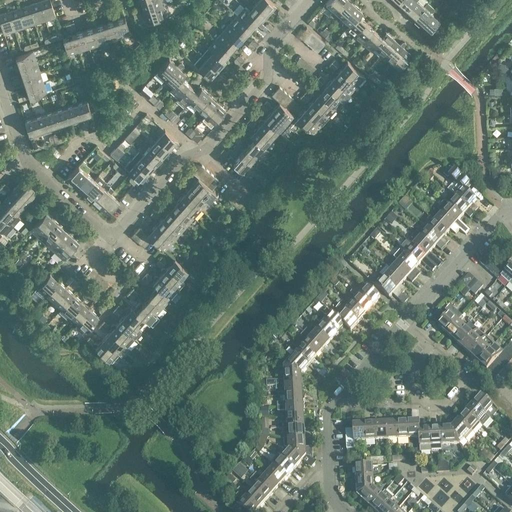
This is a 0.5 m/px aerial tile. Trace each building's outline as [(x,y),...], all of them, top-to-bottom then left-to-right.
[(49,0),(43,0),(39,1),(44,18),(55,15),(49,0)] [(164,0),(141,0),(140,0),(144,11),(166,3),(164,0)] [(269,0),(258,0),(256,3),(269,15),(276,6),(269,0)] [(343,0),(328,0),(326,3),(334,10),(343,0)] [(343,0),(334,10),(342,17),(354,4),(349,0),(343,0)] [(415,0),(408,8),(404,12),(413,19),(425,6),(424,5),(428,1),(427,0),(415,0)] [(39,1),(32,4),(28,5),(34,22),(44,18),(39,1)] [(166,3),(144,11),(147,21),(170,14),(166,3)] [(249,11),(244,7),(257,19),(262,23),(269,15),(256,3),(249,11)] [(354,4),(342,17),(340,19),(343,22),(342,23),(342,25),(346,29),(358,16),(362,11),(354,4)] [(28,5),(18,8),(24,25),(34,22),(28,5)] [(425,6),(413,19),(421,26),(433,13),(425,6)] [(244,7),(242,9),(237,15),(250,27),(257,19),(244,7)] [(18,8),(8,12),(14,29),(24,25),(18,8)] [(0,14),(0,22),(3,32),(14,29),(8,12),(0,14)] [(433,13),(421,26),(429,34),(441,21),(433,13)] [(237,15),(230,23),(243,35),(250,27),(237,15)] [(358,16),(346,29),(354,36),(366,23),(358,16)] [(125,17),(114,21),(120,38),(130,34),(125,17)] [(114,21),(104,24),(109,41),(120,38),(114,21)] [(230,23),(223,31),(236,43),(243,35),(230,23)] [(366,23),(354,36),(362,43),(374,30),(366,23)] [(104,24),(94,28),(99,45),(109,41),(104,24)] [(298,36),(303,40),(311,31),(306,27),(298,36)] [(94,28),(83,31),(89,48),(99,45),(94,28)] [(374,30),(362,43),(371,50),(386,33),(382,37),(374,30)] [(83,31),(73,34),(79,51),(89,48),(83,31)] [(223,31),(215,39),(229,51),(236,43),(223,31)] [(311,31),(303,40),(308,44),(316,35),(311,31)] [(386,33),(371,50),(374,46),(382,53),(394,40),(386,33)] [(73,34),(62,38),(68,55),(79,51),(73,34)] [(320,39),(316,35),(308,44),(312,48),(320,39)] [(215,39),(208,47),(226,63),(222,59),(229,51),(215,39)] [(324,43),(320,39),(312,48),(317,52),(324,43)] [(394,40),(382,53),(390,60),(402,47),(394,40)] [(226,63),(208,47),(201,55),(219,71),(226,63)] [(402,47),(390,60),(399,68),(411,55),(402,47)] [(33,51),(16,56),(19,67),(36,61),(33,51)] [(219,71),(201,55),(194,64),(211,79),(219,71)] [(169,58),(157,72),(165,79),(180,63),(179,63),(177,65),(169,58)] [(36,61),(19,67),(23,77),(32,74),(39,72),(36,61)] [(364,77),(347,61),(339,70),(357,85),(364,77)] [(180,63),(165,79),(173,86),(169,90),(170,91),(185,73),(180,68),(183,64),(182,63),(180,63)] [(357,85),(339,70),(332,78),(350,93),(357,85)] [(39,72),(32,74),(23,77),(26,87),(32,86),(43,82),(39,72)] [(185,73),(170,91),(178,98),(190,84),(182,77),(186,73),(185,73)] [(227,78),(221,73),(219,76),(219,78),(223,82),(227,78)] [(350,93),(332,78),(325,86),(343,101),(350,93)] [(43,82),(32,86),(26,87),(29,98),(46,92),(43,82)] [(186,105),(198,92),(190,84),(178,98),(175,101),(183,108),(186,105)] [(271,95),(276,99),(284,91),(278,86),(271,95)] [(343,101),(325,86),(318,94),(335,109),(343,101)] [(202,87),(198,92),(186,105),(190,101),(198,108),(210,95),(202,87)] [(284,91),(276,99),(279,102),(280,103),(288,94),(284,91)] [(288,94),(280,103),(285,107),(292,98),(288,94)] [(335,109),(318,94),(311,102),(328,117),(335,109)] [(210,95),(198,108),(206,115),(202,119),(218,102),(210,95)] [(129,103),(134,108),(139,103),(133,98),(129,103)] [(87,100),(76,104),(82,121),(92,117),(87,100)] [(218,102),(202,119),(211,126),(214,122),(226,109),(224,108),(225,106),(225,105),(223,103),(222,103),(220,104),(218,102)] [(285,107),(280,103),(279,102),(272,111),(285,123),(290,127),(297,119),(296,118),(285,107)] [(328,117),(311,102),(304,110),(321,125),(328,117)] [(76,104),(66,107),(71,124),(82,121),(76,104)] [(66,107),(55,111),(61,128),(71,124),(66,107)] [(321,125),(304,110),(296,118),(297,119),(314,134),(321,125)] [(55,111),(45,114),(51,131),(61,128),(55,111)] [(285,123),(272,111),(265,119),(278,131),(285,123)] [(45,114),(35,117),(41,134),(51,131),(45,114)] [(30,138),(32,137),(41,134),(35,117),(24,121),(30,138)] [(278,131),(265,119),(257,127),(271,139),(278,131)] [(271,139),(257,127),(250,135),(254,139),(255,139),(264,147),(271,139)] [(195,128),(188,135),(197,142),(203,135),(195,128)] [(165,130),(157,138),(170,150),(178,142),(165,130)] [(157,138),(150,146),(163,158),(170,150),(157,138)] [(255,139),(254,139),(247,147),(261,159),(268,150),(264,147),(255,139)] [(150,146),(143,154),(156,166),(163,158),(150,146)] [(261,159),(247,147),(240,155),(253,167),(261,159)] [(156,166),(143,154),(139,151),(132,159),(149,174),(156,166)] [(253,167),(240,155),(233,163),(246,175),(253,167)] [(131,158),(124,166),(128,170),(142,182),(146,186),(148,184),(148,182),(144,179),(149,174),(132,159),(131,158)] [(120,167),(114,162),(112,160),(110,162),(113,164),(113,167),(117,171),(120,167)] [(78,165),(66,179),(75,186),(87,173),(78,165)] [(193,173),(198,178),(206,169),(201,165),(193,173)] [(449,167),(444,174),(449,177),(453,170),(449,167)] [(206,169),(198,178),(203,182),(210,173),(206,169)] [(459,186),(452,194),(474,214),(478,209),(473,205),(476,201),(464,190),(469,184),(455,171),(449,177),(459,186)] [(87,173),(75,186),(83,193),(95,180),(87,173)] [(210,173),(203,182),(207,186),(215,177),(210,173)] [(99,175),(95,180),(83,193),(91,200),(103,187),(107,183),(99,175)] [(32,185),(21,176),(19,176),(17,177),(22,181),(17,186),(30,198),(37,190),(32,185)] [(215,177),(207,186),(211,190),(219,181),(215,177)] [(203,182),(198,178),(190,186),(208,202),(215,193),(211,190),(207,186),(203,182)] [(30,198),(17,186),(10,194),(23,206),(30,198)] [(208,202),(190,186),(183,194),(201,210),(208,202)] [(110,188),(107,191),(103,187),(91,200),(99,207),(111,194),(114,191),(110,188)] [(23,206),(10,194),(2,202),(16,214),(23,206)] [(111,194),(99,207),(107,215),(119,201),(111,194)] [(201,210),(183,194),(176,202),(194,218),(201,210)] [(474,214),(452,194),(445,202),(444,201),(444,202),(461,217),(465,214),(470,218),(474,214)] [(16,214),(2,202),(0,204),(0,214),(13,226),(20,218),(16,214)] [(194,218),(176,202),(169,210),(186,226),(194,218)] [(461,217),(444,202),(437,210),(441,214),(460,230),(465,236),(470,231),(459,221),(461,217)] [(186,226),(169,210),(162,218),(179,234),(186,226)] [(45,212),(32,227),(30,230),(38,237),(54,220),(45,212)] [(13,226),(0,214),(0,229),(5,234),(13,226)] [(441,214),(435,222),(430,218),(447,234),(450,230),(456,235),(460,230),(441,214)] [(179,234),(162,218),(155,226),(172,242),(179,234)] [(447,234),(430,218),(423,226),(422,225),(422,226),(445,246),(449,242),(444,237),(447,234)] [(54,220),(38,237),(46,244),(62,227),(54,220)] [(172,242),(155,226),(147,235),(148,235),(152,239),(165,250),(172,242)] [(445,246),(422,226),(415,234),(433,250),(436,246),(441,251),(445,246)] [(62,227),(46,244),(54,251),(70,234),(62,227)] [(131,236),(135,240),(143,231),(139,227),(131,236)] [(143,231),(135,240),(140,244),(148,235),(147,235),(143,231)] [(85,232),(81,237),(90,245),(94,240),(85,232)] [(70,234),(54,251),(62,259),(69,251),(74,246),(78,242),(78,241),(70,234)] [(433,250),(415,234),(408,242),(431,262),(435,258),(429,253),(433,250)] [(148,235),(140,244),(145,248),(152,239),(148,235)] [(90,245),(81,237),(78,241),(78,242),(86,250),(90,245)] [(437,268),(431,262),(408,242),(407,241),(400,249),(418,266),(421,262),(432,272),(437,268)] [(86,250),(78,242),(74,246),(82,254),(86,250)] [(82,254),(74,246),(69,251),(78,259),(82,254)] [(418,266),(400,249),(399,250),(399,251),(393,258),(398,263),(416,279),(420,274),(415,269),(418,266)] [(488,254),(480,263),(484,267),(492,258),(488,254)] [(492,258),(484,267),(489,271),(497,262),(492,258)] [(188,271),(175,259),(167,267),(181,279),(188,271)] [(497,262),(489,271),(493,275),(501,266),(497,262)] [(386,266),(404,282),(407,279),(412,283),(416,279),(398,263),(391,270),(386,266)] [(509,284),(511,280),(511,263),(506,271),(500,276),(509,284)] [(386,266),(379,274),(402,295),(406,290),(401,285),(404,282),(386,266)] [(501,266),(493,275),(498,279),(500,276),(504,272),(506,271),(501,266)] [(181,279),(167,267),(160,275),(177,291),(185,283),(181,279)] [(38,286),(34,291),(42,298),(46,294),(58,280),(50,273),(38,286)] [(379,274),(371,283),(389,298),(392,295),(398,299),(402,295),(379,274)] [(461,283),(466,288),(474,279),(469,274),(461,283)] [(173,287),(160,275),(153,283),(157,287),(170,299),(177,291),(173,287)] [(466,288),(470,292),(478,283),(474,279),(466,288)] [(58,280),(46,294),(54,301),(66,287),(58,280)] [(483,287),(478,283),(470,292),(475,296),(483,287)] [(356,286),(353,289),(373,307),(380,299),(367,287),(363,292),(356,286)] [(66,287),(54,301),(62,308),(74,295),(66,287)] [(157,287),(150,295),(163,307),(170,299),(157,287)] [(373,307),(353,289),(350,293),(357,299),(353,303),(366,315),(373,307)] [(74,295),(62,308),(70,315),(82,302),(74,295)] [(163,307),(150,295),(143,303),(156,315),(163,307)] [(366,315),(353,303),(348,308),(338,299),(335,302),(339,305),(339,306),(358,323),(366,315)] [(82,302),(70,315),(78,322),(89,308),(82,302)] [(494,313),(497,310),(489,302),(486,306),(494,313)] [(156,315),(143,303),(136,311),(135,311),(145,319),(144,320),(148,323),(156,315)] [(358,323),(339,306),(336,309),(342,315),(338,319),(338,320),(345,325),(344,326),(351,331),(358,323)] [(449,314),(438,326),(446,334),(458,321),(462,316),(450,306),(445,311),(449,314)] [(135,311),(136,311),(131,307),(124,315),(138,327),(144,320),(145,319),(135,311)] [(89,308),(78,322),(74,327),(82,334),(87,330),(98,316),(89,308)] [(321,313),(318,316),(337,334),(344,326),(345,325),(338,320),(338,319),(332,314),(327,319),(321,313)] [(138,327),(124,315),(117,323),(134,339),(142,331),(138,327)] [(337,334),(318,316),(315,320),(322,326),(317,330),(330,342),(337,334)] [(511,325),(511,322),(510,321),(505,317),(502,320),(507,324),(510,327),(511,325)] [(458,321),(446,334),(454,341),(466,328),(458,321)] [(134,339),(117,323),(110,331),(123,343),(127,347),(134,339)] [(470,324),(466,328),(454,341),(462,349),(478,331),(470,324)] [(307,329),(304,333),(323,350),(330,342),(317,330),(313,335),(307,329)] [(123,343),(110,331),(103,339),(116,351),(123,343)] [(478,331),(462,349),(470,356),(486,338),(478,331)] [(323,350),(304,333),(301,336),(307,342),(303,346),(316,358),(323,350)] [(116,351),(103,339),(98,344),(90,337),(87,340),(95,348),(111,362),(119,354),(116,351)] [(486,338),(470,356),(478,363),(494,345),(486,338)] [(292,345),(289,349),(308,366),(316,358),(303,346),(299,351),(292,345)] [(494,345),(478,363),(486,371),(491,366),(495,361),(498,358),(499,357),(502,353),(494,345)] [(511,359),(511,352),(507,348),(503,352),(511,360),(511,359)] [(308,366),(289,349),(286,352),(293,358),(284,368),(301,374),(308,366)] [(511,360),(503,352),(502,353),(499,357),(508,365),(511,360)] [(508,365),(499,357),(498,358),(495,361),(504,369),(508,365)] [(504,369),(495,361),(491,366),(500,374),(504,369)] [(500,374),(491,366),(486,371),(495,378),(500,374)] [(301,374),(284,368),(284,380),(265,380),(266,387),(276,386),(302,384),(301,374)] [(302,384),(276,386),(276,390),(285,390),(285,396),(302,395),(302,384)] [(497,394),(489,403),(494,407),(502,398),(497,394)] [(302,395),(285,396),(286,402),(277,403),(277,408),(303,406),(302,395)] [(480,396),(473,404),(490,419),(498,411),(494,407),(489,403),(480,396)] [(494,407),(498,411),(506,402),(502,398),(494,407)] [(506,402),(498,411),(503,415),(511,406),(506,402)] [(490,419),(473,404),(466,412),(481,426),(484,423),(486,425),(490,420),(490,419)] [(303,406),(277,408),(277,412),(286,411),(287,418),(304,417),(303,406)] [(511,407),(511,406),(503,415),(507,419),(511,413),(511,407)] [(481,426),(466,412),(459,420),(471,431),(478,424),(481,426)] [(304,417),(287,418),(287,424),(278,425),(273,425),(273,429),(278,429),(304,428),(304,417)] [(471,431),(459,420),(452,428),(460,444),(471,431)] [(419,421),(407,422),(408,439),(419,438),(419,430),(419,421)] [(397,422),(386,423),(387,440),(398,439),(397,422)] [(407,422),(397,422),(398,439),(408,439),(407,422)] [(375,423),(364,424),(365,441),(376,441),(375,423)] [(386,423),(375,423),(376,441),(387,440),(386,423)] [(353,430),(345,430),(346,450),(355,450),(355,442),(365,441),(364,424),(353,425),(353,430)] [(304,428),(278,429),(279,433),(287,433),(288,439),(305,439),(304,428)] [(442,445),(441,428),(430,429),(431,451),(442,450),(442,445)] [(460,444),(452,428),(441,428),(442,445),(460,444)] [(430,429),(419,430),(419,438),(420,453),(431,452),(431,451),(430,429)] [(306,452),(305,439),(288,439),(282,440),(282,448),(288,450),(306,457),(313,459),(312,452),(306,452)] [(306,457),(288,450),(282,448),(277,454),(294,470),(306,457)] [(294,470),(277,454),(272,459),(277,463),(274,466),(287,478),(294,470)] [(241,463),(234,470),(242,478),(249,471),(241,463)] [(274,466),(271,470),(267,474),(279,486),(287,478),(274,466)] [(372,466),(355,467),(356,478),(373,477),(372,466)] [(467,471),(467,472),(472,476),(477,471),(472,466),(467,471)] [(279,486),(267,474),(262,479),(256,474),(253,477),(272,494),(279,486)] [(404,480),(400,475),(394,482),(398,486),(404,480)] [(272,494),(253,477),(250,480),(256,486),(252,491),(265,502),(272,494)] [(373,477),(356,478),(357,496),(374,488),(373,477)] [(475,499),(485,489),(482,486),(472,496),(475,499)] [(265,502),(252,491),(248,495),(241,489),(241,490),(239,488),(237,490),(239,492),(239,493),(258,510),(265,502)] [(374,488),(357,496),(370,508),(382,495),(374,488)] [(255,511),(258,510),(239,493),(236,496),(242,502),(238,507),(232,501),(226,508),(231,511),(255,511)] [(382,495),(370,508),(374,511),(381,511),(390,503),(382,495)] [(390,503),(381,511),(395,511),(398,510),(390,503)]
